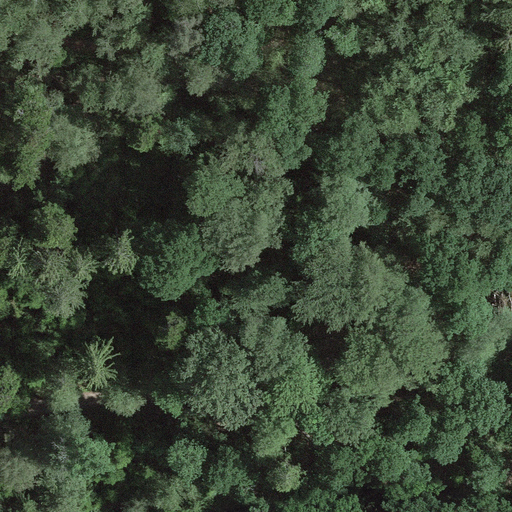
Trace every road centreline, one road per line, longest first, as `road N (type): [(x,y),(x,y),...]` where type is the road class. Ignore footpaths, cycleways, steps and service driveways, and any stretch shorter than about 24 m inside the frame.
road 1 (track): [(0,409),(511,330)]
road 2 (track): [(172,0),(0,188)]
